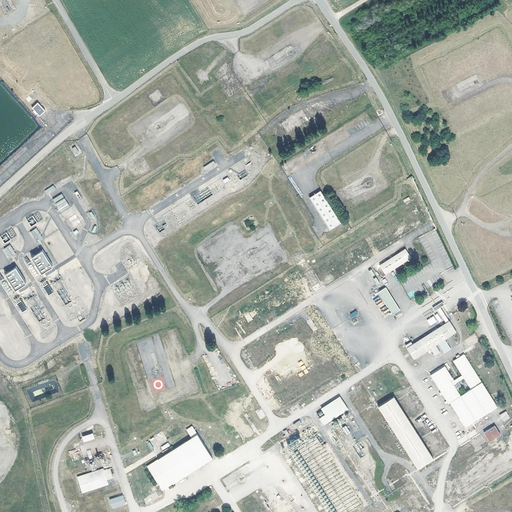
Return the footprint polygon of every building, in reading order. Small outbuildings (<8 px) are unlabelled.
[(45,111),(38,103),(32,108),(40,116),(45,111)] [(203,167),(206,173),(217,166),(214,160),(203,167)] [(53,185),(44,191),(47,195),(56,189),(53,185)] [(341,223),(320,192),(309,198),(330,230),(341,223)] [(61,193),(52,200),(60,213),(70,207),(61,193)] [(43,237),(37,228),(31,232),(37,241),(43,237)] [(16,254),(11,245),(5,249),(11,258),(16,254)] [(53,265),(43,250),(31,258),(41,273),(53,265)] [(379,266),(385,275),(411,259),(405,250),(379,266)] [(27,282),(17,266),(5,274),(15,290),(27,282)] [(44,287),(48,295),(53,293),(48,284),(44,287)] [(378,292),(392,315),(400,311),(386,287),(378,292)] [(64,303),(69,302),(63,288),(59,290),(64,303)] [(22,301),(17,304),(22,312),(26,310),(22,301)] [(435,311),(444,304),(441,302),(433,308),(435,311)] [(37,321),(42,319),(37,305),(32,307),(37,321)] [(244,315),(248,323),(253,320),(248,312),(244,315)] [(434,316),(427,319),(430,325),(437,322),(434,316)] [(460,334),(465,331),(456,316),(451,319),(460,334)] [(406,349),(413,360),(456,333),(449,322),(406,349)] [(477,369),(488,362),(478,347),(468,354),(477,369)] [(451,379),(444,367),(430,377),(447,405),(449,404),(465,429),(497,408),(464,356),(453,363),(462,377),(452,383),(450,380),(451,379)] [(340,397),(320,409),(325,415),(319,419),(323,425),(349,410),(340,397)] [(377,408),(417,470),(432,460),(393,398),(377,408)] [(261,409),(256,412),(260,419),(265,416),(261,409)] [(499,415),(503,421),(510,418),(506,411),(499,415)] [(346,435),(350,433),(346,425),(342,428),(346,435)] [(489,443),(500,437),(494,427),(484,434),(489,443)] [(190,439),(145,468),(160,492),(211,460),(191,428),(185,431),(190,439)] [(82,436),(83,442),(94,439),(93,433),(82,436)] [(78,458),(76,449),(69,451),(72,460),(78,458)] [(81,493),(109,485),(107,480),(113,478),(110,467),(77,476),(81,493)] [(107,501),(110,509),(124,504),(121,496),(107,501)]
